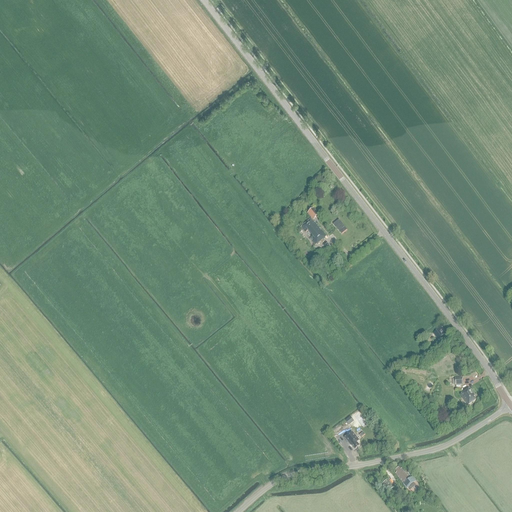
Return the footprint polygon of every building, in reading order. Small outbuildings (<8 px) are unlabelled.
[(311,218),(300,227),(315,246),(327,236),(323,232),(317,224),(313,220),(316,218),(319,216),(318,215),(319,215),(317,212),(316,212),(313,209),(307,214),(311,218)] [(355,229),(342,213),(330,223),(342,239),(355,229)] [(435,332),(431,335),(438,343),(441,341),(440,338),(441,338),(448,333),(443,326),(436,331),(437,332),(436,333),(435,332)] [(467,369),(456,352),(450,355),(462,373),(467,369)] [(468,406),(476,401),(473,397),(475,397),(469,389),(460,395),(468,406)] [(367,422),(359,412),(353,417),(361,427),(367,422)] [(346,420),(349,425),(355,421),(351,416),(346,420)] [(352,432),(345,438),(351,446),(355,450),(359,446),(357,443),(358,441),(359,441),(352,432)] [(413,477),(411,479),(408,475),(407,475),(402,469),(401,470),(400,468),(396,471),(398,473),(396,474),(410,491),(416,486),(414,484),(417,482),(413,477)] [(388,479),(383,483),(389,492),(394,487),(388,479)]
